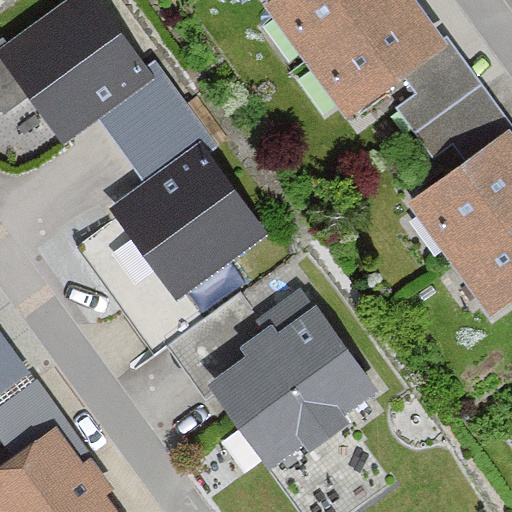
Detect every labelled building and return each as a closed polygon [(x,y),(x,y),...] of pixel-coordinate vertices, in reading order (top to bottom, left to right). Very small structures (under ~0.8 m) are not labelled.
[(0,0),(0,10),(12,0),(0,0)] [(126,210),(198,301),(280,236),(92,0),(84,0),(8,61),(82,155),(107,136),(151,191),(126,210)] [(461,59),(417,0),(304,0),(283,15),(367,128),(461,59)] [(511,315),(511,149),(422,213),(500,324),(511,315)] [(393,404),(323,318),(295,341),(286,330),(256,354),(263,363),(224,394),(288,471),(320,445),(329,456),(393,404)] [(0,424),(0,437),(24,468),(0,487),(0,511),(126,511),(112,495),(121,488),(42,391),(0,424)]
